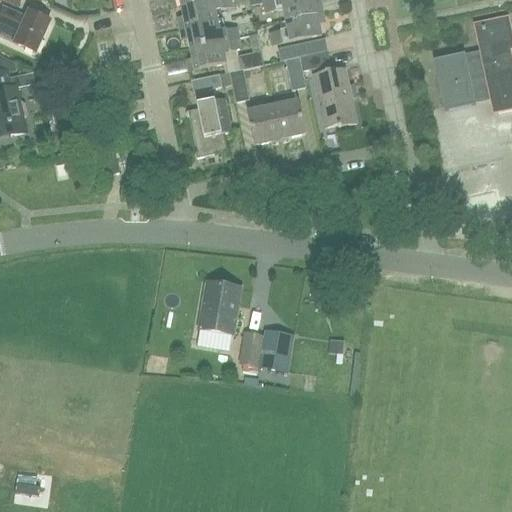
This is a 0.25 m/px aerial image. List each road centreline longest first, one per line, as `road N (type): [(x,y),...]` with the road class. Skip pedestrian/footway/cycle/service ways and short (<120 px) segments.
road 1 (residential): [(435,266),(406,147),(178,195)]
road 2 (tertiary): [(435,266),(185,233)]
road 3 (residential): [(178,195),(135,0)]
road 4 (tertiary): [(185,233),(0,244)]
